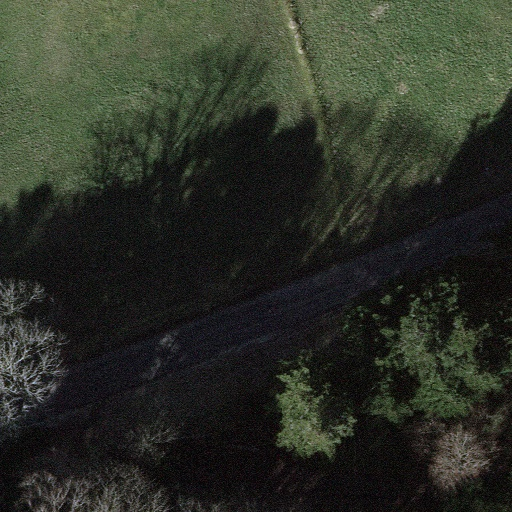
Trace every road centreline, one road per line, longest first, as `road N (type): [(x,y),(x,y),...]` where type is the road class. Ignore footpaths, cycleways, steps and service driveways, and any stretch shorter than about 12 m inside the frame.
road 1 (unclassified): [(511,199),(0,413)]
road 2 (track): [(44,396),(93,427),(207,467),(511,486)]
